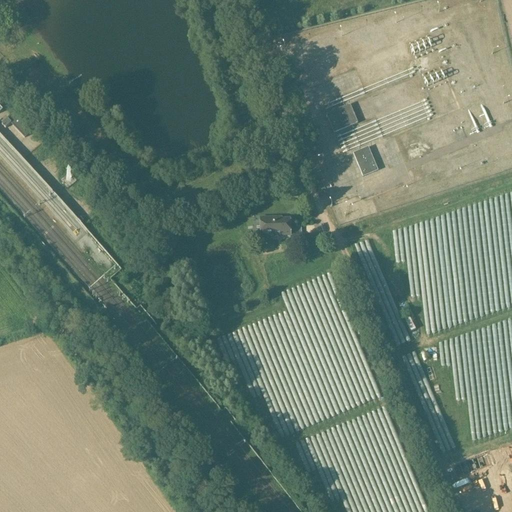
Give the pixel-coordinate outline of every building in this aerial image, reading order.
[(326,115),(334,133),(357,123),(350,105),(326,115)] [(25,139),(34,131),(15,112),(7,119),(8,120),(2,125),(6,129),(11,124),(25,139)] [(353,154),(363,177),(378,171),(368,148),(353,154)] [(83,166),(87,170),(92,165),(88,161),(83,166)] [(261,237),(290,236),(290,235),(302,234),(301,227),(290,229),(290,220),(277,220),(277,218),(260,219),(261,237)] [(408,342),(371,241),(358,245),(370,277),(373,276),(376,281),(374,282),(397,346),(408,342)] [(425,387),(428,386),(415,353),(406,357),(408,363),(415,361),(425,387)]
